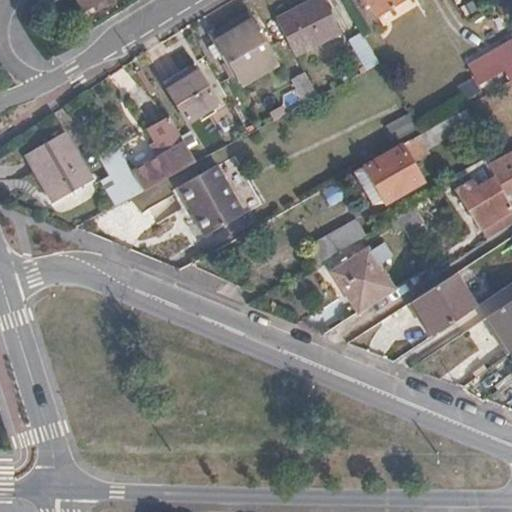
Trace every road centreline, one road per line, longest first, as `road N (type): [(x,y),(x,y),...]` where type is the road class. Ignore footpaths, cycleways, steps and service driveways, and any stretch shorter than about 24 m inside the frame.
road 1 (secondary): [(511,454),(77,271),(2,286)]
road 2 (secondary): [(55,489),(511,499)]
road 3 (secondary): [(2,286),(48,433),(55,489)]
road 4 (residential): [(41,84),(177,0)]
